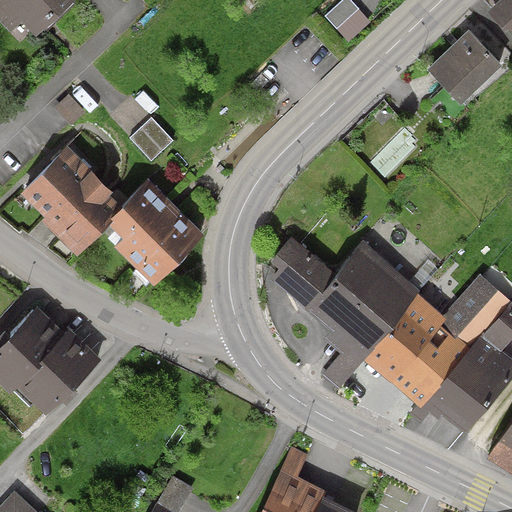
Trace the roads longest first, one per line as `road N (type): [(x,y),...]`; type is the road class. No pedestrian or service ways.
road 1 (secondary): [(441,0),(290,144),(246,199),(228,268),(241,333)]
road 2 (secondary): [(241,333),(271,379),(319,414),(511,508)]
road 3 (residential): [(142,326),(0,475)]
road 4 (residential): [(125,18),(0,142)]
road 5 (residential): [(142,326),(0,237)]
